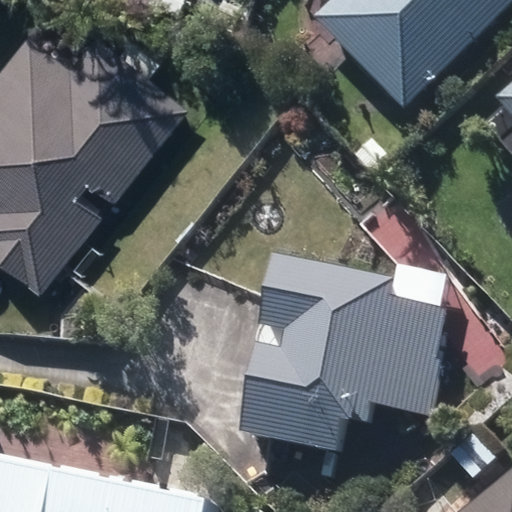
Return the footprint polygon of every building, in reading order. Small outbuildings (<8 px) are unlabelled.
[(143,0),(142,4),(181,19),(187,0),(143,0)] [(320,22),(407,112),(511,9),(511,0),(312,0),(312,7),(322,19),(320,22)] [(0,259),(41,294),(105,218),(79,197),(90,182),(114,202),(189,110),(100,36),(72,69),(32,36),(0,74),(0,259)] [(511,91),(500,102),(511,115),(511,91)] [(354,160),(379,184),(396,166),(371,142),(354,160)] [(244,435),(341,451),(346,423),(372,428),(376,410),(437,420),(447,363),(440,361),(449,311),(392,301),(396,280),(274,259),(244,435)] [(111,429),(48,413),(38,452),(100,469),(111,429)] [(452,457),(474,483),(498,461),(476,437),(452,457)] [(209,511),(211,507),(0,460),(0,511),(209,511)] [(467,511),(511,511),(511,474),(511,475),(467,511)]
